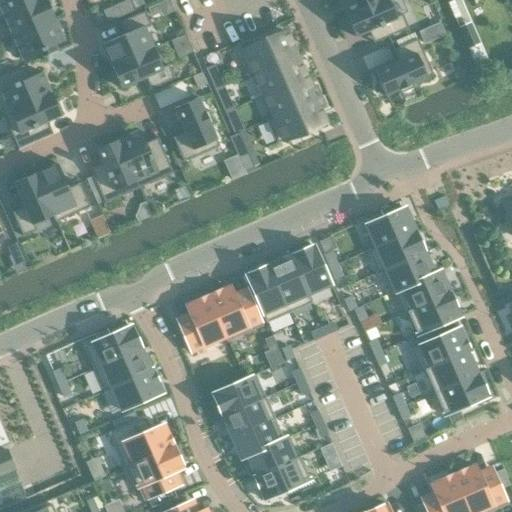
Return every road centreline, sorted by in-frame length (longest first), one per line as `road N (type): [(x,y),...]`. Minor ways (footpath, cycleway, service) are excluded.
road 1 (residential): [(124,294),(346,194),(380,170)]
road 2 (residential): [(124,294),(152,330),(205,462),(237,511)]
road 3 (residential): [(334,511),(511,424)]
road 4 (residential): [(380,170),(307,0)]
road 5 (residential): [(380,170),(406,169),(511,131)]
road 6 (residential): [(0,351),(124,294)]
road 7 (residential): [(87,135),(68,0)]
